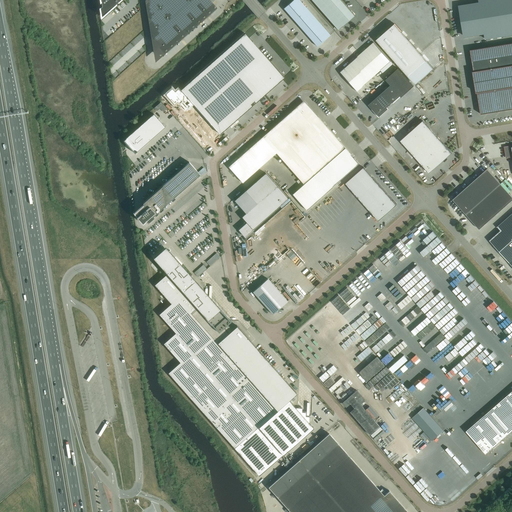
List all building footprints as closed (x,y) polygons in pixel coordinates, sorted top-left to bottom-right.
[(100,0),(101,2),(102,6),(100,8),(101,17),(116,4),(115,4),(117,3),(118,3),(120,0),(100,0)] [(208,0),(146,0),(146,1),(155,53),(212,3),(208,0)] [(319,45),(330,35),(299,0),(293,0),(286,7),(285,10),(315,44),(319,45)] [(311,0),(338,30),(354,16),(340,0),(311,0)] [(511,0),(479,0),(480,3),(460,6),(462,21),(511,13),(511,0)] [(511,13),(462,21),(464,36),(485,33),(486,39),(511,34),(511,13)] [(427,60),(395,24),(376,40),(408,76),(427,60)] [(284,78),(245,33),(181,90),(188,98),(183,101),(189,108),(179,117),(206,147),(284,78)] [(391,61),(373,42),(340,72),(357,91),(391,61)] [(181,43),(171,53),(174,56),(184,46),(181,43)] [(511,43),(471,50),(474,73),(473,73),(476,91),(477,91),(481,114),(511,108),(511,43)] [(400,96),(391,85),(368,105),(378,115),(400,96)] [(358,164),(303,101),(228,166),(243,183),(276,153),(303,184),(291,194),(305,210),(358,164)] [(157,111),(160,108),(163,105),(161,103),(161,102),(154,108),(155,108),(157,111)] [(165,127),(154,114),(124,140),(135,153),(165,127)] [(429,173),(452,153),(423,121),(401,141),(429,173)] [(200,174),(189,162),(143,203),(143,206),(141,206),(134,213),(142,223),(146,220),(148,222),(154,217),(153,216),(200,174)] [(511,199),(511,196),(487,168),(464,189),(467,193),(456,203),(476,225),(484,219),(487,222),(511,199)] [(257,203),(242,217),(247,223),(239,230),(245,237),(253,230),(253,229),(288,198),(277,186),(265,173),(245,191),(257,203)] [(396,204),(372,177),(354,193),(378,221),(392,209),(392,208),(396,204)] [(490,230),(510,210),(507,207),(486,227),(490,230)] [(511,213),(497,227),(500,231),(489,241),(511,266),(511,213)] [(438,249),(441,246),(435,238),(432,240),(438,249)] [(166,247),(153,257),(167,273),(155,285),(171,303),(159,314),(176,333),(164,343),(180,362),(168,373),(259,476),(313,427),(309,423),(310,416),(306,416),(306,412),(302,412),(302,408),(296,408),(289,399),(296,393),(236,326),(232,329),(227,324),(231,320),(205,290),(182,265),(166,247)] [(399,252),(404,260),(407,258),(401,249),(398,251),(396,248),(393,250),(396,254),(399,252)] [(288,256),(291,260),(296,256),(292,252),(288,256)] [(407,266),(402,270),(410,279),(415,275),(407,266)] [(408,280),(405,276),(403,278),(401,276),(404,274),(401,272),(398,275),(405,283),(408,280)] [(463,286),(468,281),(464,276),(459,281),(463,286)] [(339,312),(371,284),(364,277),(333,305),(339,312)] [(288,301),(268,278),(253,292),(273,314),(288,301)] [(465,285),(469,290),(476,285),(473,280),(465,285)] [(399,281),(395,285),(399,289),(403,285),(399,281)] [(429,283),(422,289),(426,293),(433,288),(429,283)] [(367,291),(371,296),(380,289),(376,284),(367,291)] [(415,293),(410,298),(416,303),(420,299),(415,293)] [(436,306),(440,302),(436,297),(432,301),(436,306)] [(426,304),(428,302),(424,298),(417,304),(421,309),(426,304)] [(369,308),(371,306),(365,299),(360,304),(368,313),(371,311),(369,308)] [(494,304),(484,313),(488,317),(498,309),(494,304)] [(426,306),(421,310),(426,315),(430,310),(426,306)] [(362,308),(347,320),(352,325),(366,314),(362,308)] [(410,314),(397,326),(401,331),(399,333),(402,337),(418,323),(410,314)] [(498,321),(502,325),(508,319),(504,315),(498,321)] [(365,326),(368,329),(377,322),(374,318),(365,326)] [(502,326),(507,331),(511,326),(511,323),(509,321),(502,326)] [(441,332),(446,328),(442,323),(437,327),(441,332)] [(412,333),(415,337),(426,328),(423,324),(412,333)] [(363,325),(357,331),(362,337),(369,331),(363,325)] [(511,328),(503,337),(507,341),(511,336),(511,328)] [(451,343),(460,335),(456,331),(447,339),(451,343)] [(433,345),(438,349),(443,345),(438,340),(433,345)] [(420,347),(424,351),(429,347),(425,343),(420,347)] [(386,359),(383,362),(388,367),(404,352),(397,345),(384,357),(386,359)] [(462,355),(465,360),(477,353),(474,347),(462,355)] [(91,352),(83,363),(86,365),(93,354),(91,352)] [(476,363),(481,358),(476,353),(472,358),(476,363)] [(484,367),(488,362),(484,357),(479,362),(484,367)] [(496,357),(490,363),(496,370),(502,363),(496,357)] [(474,376),(477,373),(468,364),(463,369),(471,378),(474,376)] [(407,367),(405,369),(411,376),(413,374),(407,367)] [(404,385),(408,382),(400,372),(395,376),(404,385)] [(487,385),(492,380),(486,373),(481,378),(487,385)] [(492,393),(503,385),(501,382),(490,391),(492,393)] [(466,400),(471,395),(463,386),(458,391),(466,400)] [(486,454),(511,431),(511,390),(466,431),(486,454)] [(440,397),(443,401),(451,395),(447,391),(440,397)] [(420,395),(416,399),(419,403),(424,400),(420,395)] [(451,399),(445,404),(449,408),(451,407),(455,412),(460,407),(457,403),(455,404),(451,399)] [(317,409),(319,407),(312,400),(310,402),(317,409)] [(432,441),(444,431),(424,408),(412,417),(432,441)] [(445,424),(442,427),(454,445),(459,442),(456,438),(457,436),(454,432),(451,434),(445,424)] [(332,432),(272,486),(280,495),(294,511),(403,511),(406,510),(405,508),(389,490),(386,493),(340,441),(332,432)]
